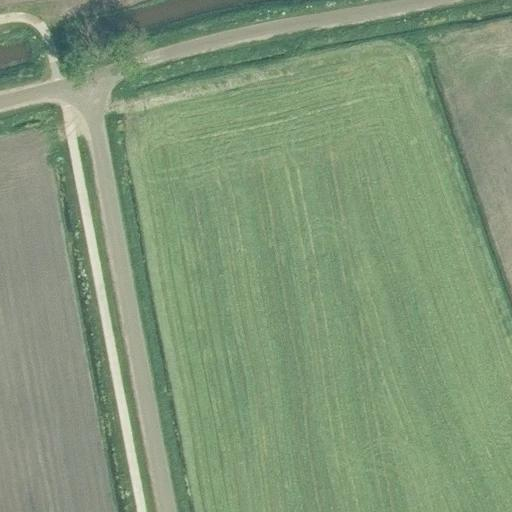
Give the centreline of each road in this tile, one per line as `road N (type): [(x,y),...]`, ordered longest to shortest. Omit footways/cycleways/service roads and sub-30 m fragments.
road 1 (tertiary): [(169,511),(86,78)]
road 2 (unclassified): [(86,78),(240,37),(433,0)]
